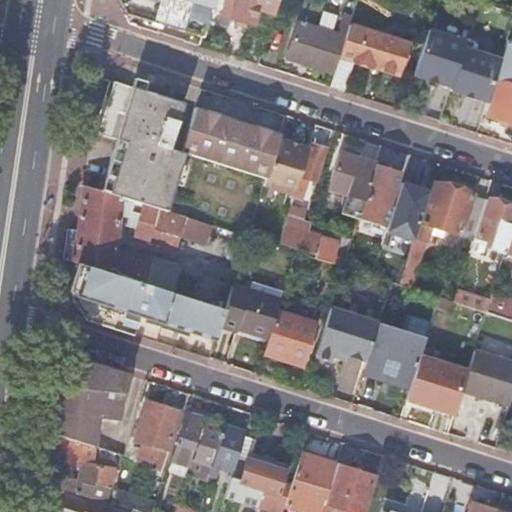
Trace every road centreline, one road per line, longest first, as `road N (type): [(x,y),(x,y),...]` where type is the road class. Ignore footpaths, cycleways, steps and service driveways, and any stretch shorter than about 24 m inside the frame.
road 1 (residential): [(0,305),(511,470)]
road 2 (residential): [(511,174),(38,25)]
road 3 (primary): [(32,72),(0,281)]
